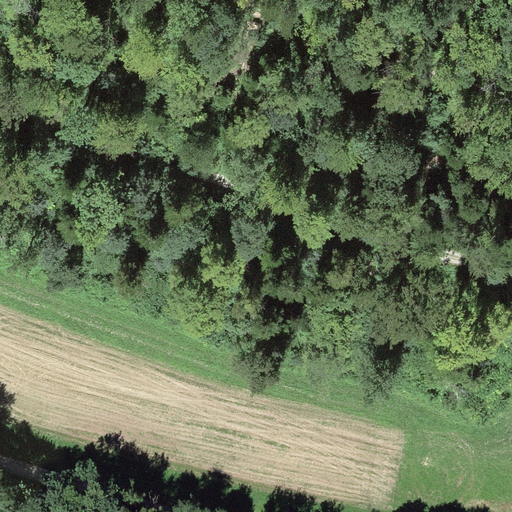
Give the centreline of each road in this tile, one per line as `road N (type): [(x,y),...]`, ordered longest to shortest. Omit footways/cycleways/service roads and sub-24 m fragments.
road 1 (track): [(511,272),(308,212),(0,101)]
road 2 (track): [(0,463),(160,511)]
